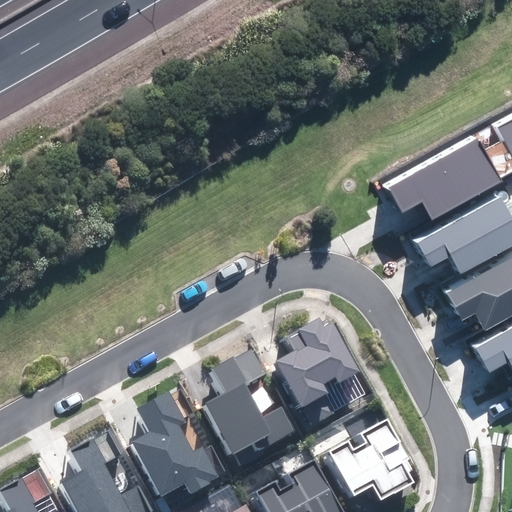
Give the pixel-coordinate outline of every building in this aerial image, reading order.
[(511,99),(510,96),(387,161),(414,213),(511,160),(511,99)] [(511,206),(499,187),(424,235),(443,264),(456,255),(462,264),(511,231),(511,206)] [(376,215),(363,224),(384,254),(398,245),(376,215)] [(511,249),(449,285),(464,311),(477,303),(484,317),(511,301),(511,249)] [(511,312),(470,335),(492,376),(510,366),(511,369),(511,312)] [(277,361),(310,427),(335,414),(325,394),(328,393),(323,383),(335,377),(338,383),(361,371),(335,321),(326,326),(322,318),(288,335),(296,351),(277,361)] [(241,463),(296,434),(282,407),(263,417),(245,385),(266,373),(252,348),(213,369),(225,393),(204,404),(231,453),(235,451),(241,463)] [(210,485),(208,481),(226,472),(212,446),(206,449),(205,446),(194,452),(181,426),(186,424),(168,390),(137,406),(151,432),(131,442),(160,496),(185,483),(191,495),(210,485)] [(329,452),(354,495),(372,485),(382,501),(415,482),(409,472),(414,470),(409,462),(412,459),(389,420),(362,436),(366,444),(355,451),(348,440),(329,452)] [(153,511),(138,486),(121,495),(103,463),(122,453),(109,430),(71,451),(82,470),(60,483),(77,511),(153,511)] [(256,491),(268,511),(345,511),(315,458),(287,473),(293,484),(281,490),(276,481),(256,491)] [(40,511),(35,503),(51,494),(38,468),(0,488),(0,490),(10,509),(3,511),(40,511)] [(253,511),(248,503),(231,511),(253,511)]
